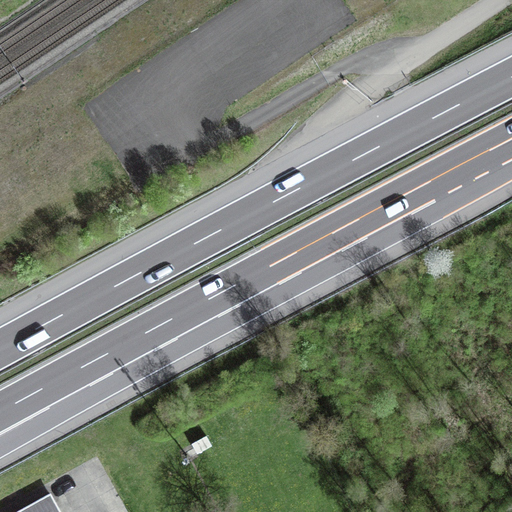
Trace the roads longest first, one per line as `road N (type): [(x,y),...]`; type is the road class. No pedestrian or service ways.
road 1 (motorway): [(0,411),(511,138)]
road 2 (motorway): [(511,76),(0,348)]
road 3 (track): [(403,63),(344,67),(0,262)]
